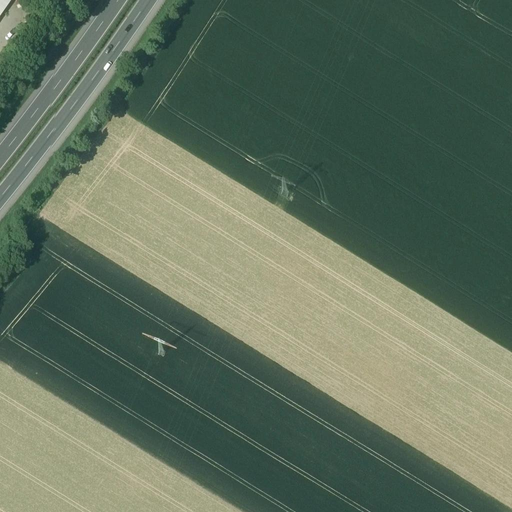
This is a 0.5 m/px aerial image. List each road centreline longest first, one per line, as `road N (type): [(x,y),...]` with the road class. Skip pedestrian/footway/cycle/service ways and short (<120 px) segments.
road 1 (motorway): [(0,209),(156,0)]
road 2 (motorway): [(129,0),(0,172)]
